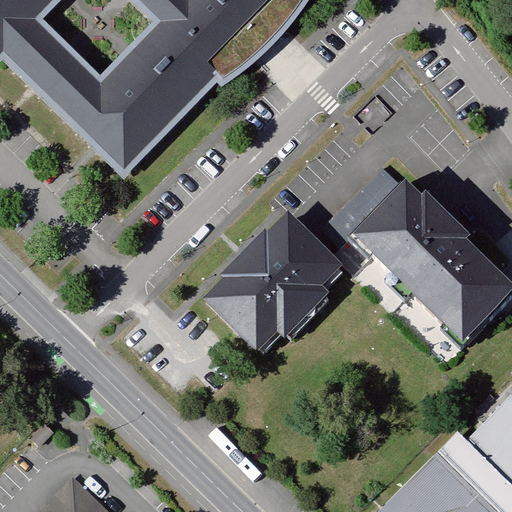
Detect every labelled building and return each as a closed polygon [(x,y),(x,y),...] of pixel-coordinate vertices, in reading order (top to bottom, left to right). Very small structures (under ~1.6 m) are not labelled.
[(0,0),(0,57),(3,54),(125,172),(130,167),(105,142),(117,130),(87,101),(101,86),(33,22),(54,0),(43,0),(38,10),(31,23),(28,29),(26,32),(15,43),(12,45),(8,46),(6,46),(0,43),(0,0)] [(0,0),(0,43),(6,46),(8,46),(12,45),(15,43),(26,32),(28,29),(31,23),(38,10),(43,0),(136,0),(161,23),(101,86),(87,101),(117,130),(105,142),(130,167),(217,78),(243,51),(235,42),(268,9),(276,17),(292,0),(0,0)] [(292,0),(276,17),(268,9),(235,42),(243,51),(217,78),(224,84),(258,57),(288,25),(299,11),(306,0),(292,0)] [(496,296),(393,196),(347,243),(450,343),(496,296)] [(324,272),(278,226),(202,304),(248,349),(324,272)] [(456,451),(438,469),(430,460),(376,511),(511,511),(511,416),(501,406),(456,451)] [(40,436),(33,429),(20,442),(28,449),(40,436)] [(456,451),(448,442),(430,460),(438,469),(456,451)] [(85,511),(61,487),(41,507),(46,511),(85,511)]
